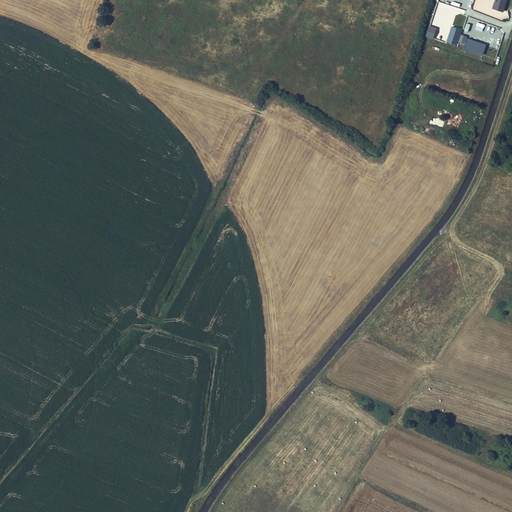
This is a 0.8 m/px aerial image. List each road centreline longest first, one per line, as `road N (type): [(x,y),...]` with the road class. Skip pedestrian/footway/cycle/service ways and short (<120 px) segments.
road 1 (track): [(213,511),(450,228),(481,169),(511,75)]
road 2 (track): [(401,409),(406,427),(511,473)]
